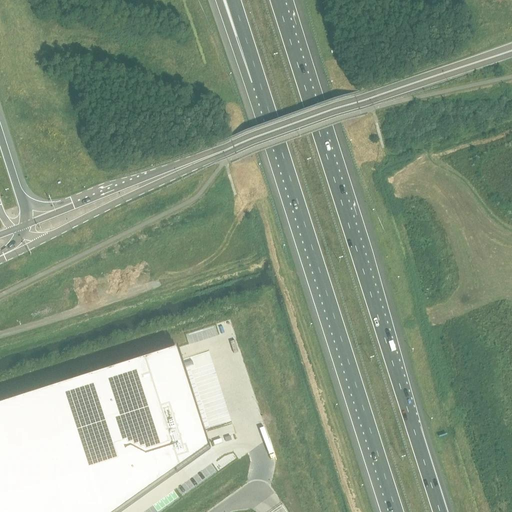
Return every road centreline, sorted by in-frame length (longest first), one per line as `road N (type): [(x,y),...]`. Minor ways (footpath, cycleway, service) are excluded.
road 1 (motorway): [(440,511),(277,0)]
road 2 (motorway): [(261,87),(396,511)]
road 3 (primary): [(233,149),(511,49)]
road 4 (track): [(0,334),(202,267)]
road 5 (primary): [(207,158),(30,222)]
road 6 (primary): [(44,237),(207,158)]
